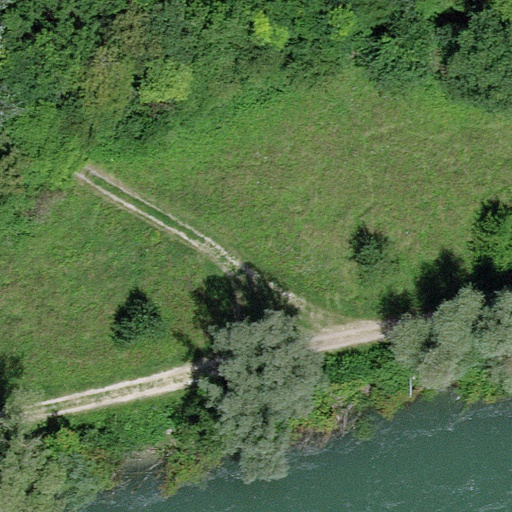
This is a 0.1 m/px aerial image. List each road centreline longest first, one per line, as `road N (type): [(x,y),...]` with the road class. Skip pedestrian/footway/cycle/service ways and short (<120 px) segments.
road 1 (track): [(0,422),(511,296)]
road 2 (track): [(353,337),(84,183),(0,112)]
